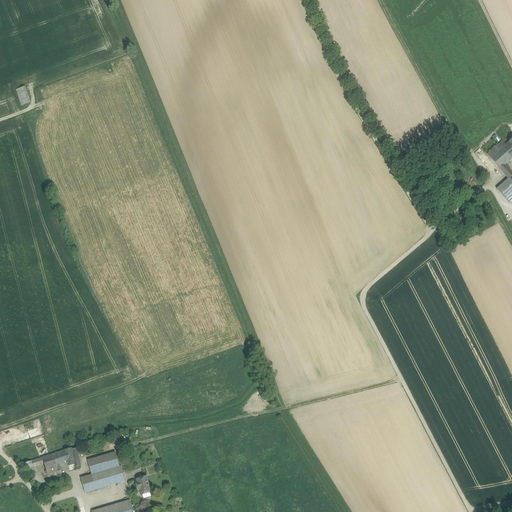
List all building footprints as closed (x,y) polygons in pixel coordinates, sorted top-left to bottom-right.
[(24,90),(19,92),(23,107),(28,105),(24,90)] [(502,141),(488,155),(491,158),(506,145),(502,141)] [(491,158),(509,179),(510,178),(511,176),(511,172),(506,166),(507,165),(506,164),(511,158),(511,146),(509,142),(506,145),(491,158)] [(490,159),(480,148),(474,153),(484,164),(490,159)] [(509,179),(497,189),(505,199),(511,192),(511,180),(510,178),(509,179)] [(99,402),(108,398),(107,394),(97,397),(99,402)] [(75,446),(71,448),(64,450),(67,463),(68,463),(73,462),(74,467),(80,465),(76,448),(76,449),(75,446)] [(64,450),(31,461),(35,467),(44,464),(46,470),(45,471),(46,474),(47,475),(69,468),(68,463),(67,463),(64,450)] [(115,452),(89,460),(93,475),(120,467),(115,452)] [(123,453),(117,455),(121,467),(126,465),(123,453)] [(35,467),(31,461),(22,464),(35,485),(45,482),(44,480),(35,467)] [(93,475),(82,478),(86,493),(125,481),(120,467),(93,475)] [(71,474),(49,481),(47,478),(44,480),(45,482),(35,485),(41,495),(74,485),(71,474)] [(146,476),(136,479),(137,482),(135,482),(138,491),(140,490),(141,495),(143,495),(144,498),(145,499),(151,497),(151,496),(150,492),(151,492),(146,476)] [(133,511),(130,500),(92,511),(133,511)]
